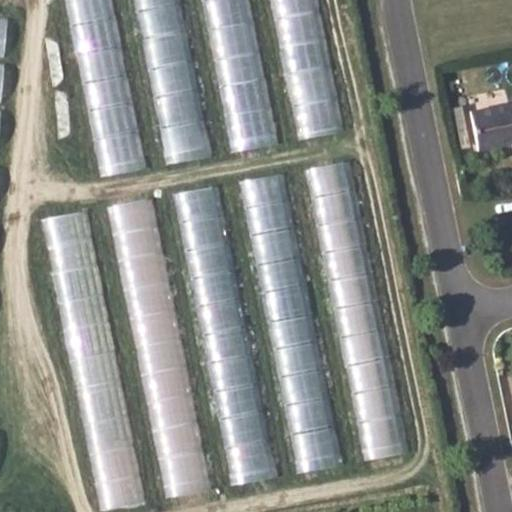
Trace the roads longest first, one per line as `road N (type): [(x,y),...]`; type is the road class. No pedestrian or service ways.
road 1 (track): [(86,511),(42,425),(16,334),(7,246),(36,0)]
road 2 (residential): [(396,0),(472,323)]
road 3 (residential): [(472,323),(508,511)]
